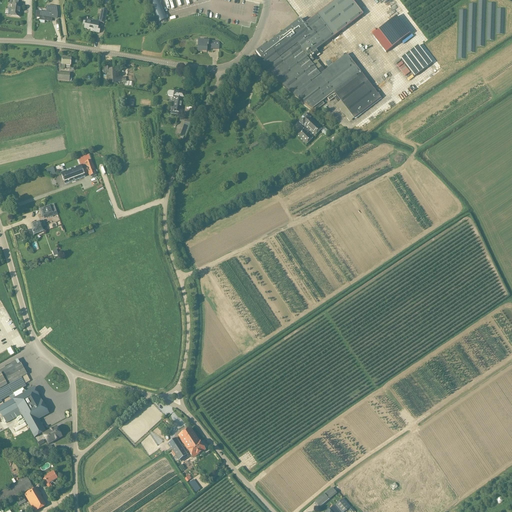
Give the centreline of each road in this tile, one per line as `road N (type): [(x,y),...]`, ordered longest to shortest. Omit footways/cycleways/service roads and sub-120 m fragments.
road 1 (unclassified): [(178,386),(189,322),(164,223),(166,198),(223,69)]
road 2 (unclassified): [(223,69),(0,41)]
road 3 (unclassified): [(69,371),(31,333),(0,229)]
road 4 (unclassified): [(273,511),(183,408)]
